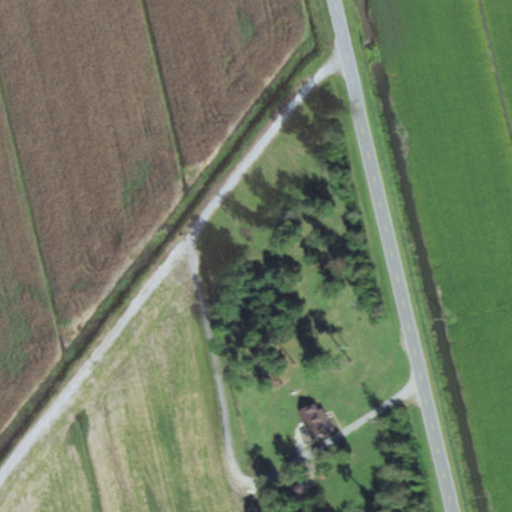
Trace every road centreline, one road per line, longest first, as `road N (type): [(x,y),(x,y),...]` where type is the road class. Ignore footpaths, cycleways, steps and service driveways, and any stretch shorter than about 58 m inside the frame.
road 1 (secondary): [(447,511),(325,0)]
road 2 (track): [(196,225),(0,470)]
